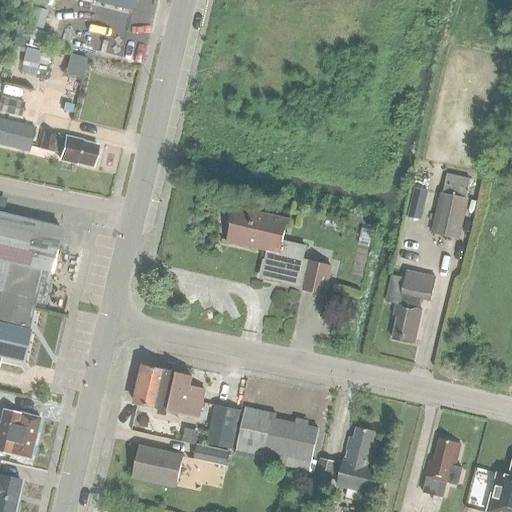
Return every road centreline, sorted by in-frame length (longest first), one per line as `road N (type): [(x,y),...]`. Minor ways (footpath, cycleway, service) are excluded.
road 1 (unclassified): [(511,408),(107,321)]
road 2 (tertiary): [(136,212),(184,0)]
road 3 (tertiary): [(63,511),(107,321)]
road 4 (unclassified): [(0,186),(136,212)]
